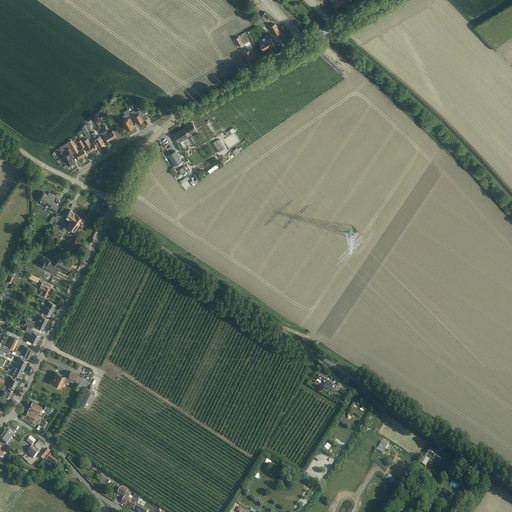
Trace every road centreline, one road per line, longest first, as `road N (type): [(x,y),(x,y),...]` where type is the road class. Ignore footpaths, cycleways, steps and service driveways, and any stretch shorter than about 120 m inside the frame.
road 1 (unclassified): [(464,454),(109,216)]
road 2 (tertiary): [(9,413),(109,216)]
road 3 (tertiary): [(160,131),(332,28)]
